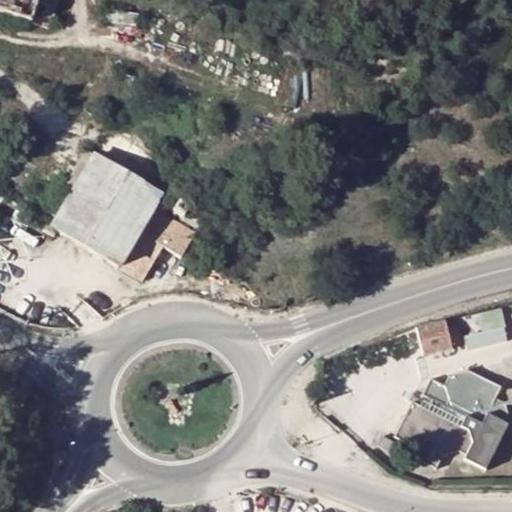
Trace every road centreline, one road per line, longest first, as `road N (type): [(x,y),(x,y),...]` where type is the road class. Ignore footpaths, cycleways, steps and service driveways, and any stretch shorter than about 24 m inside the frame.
road 1 (secondary): [(511,259),(281,330),(221,330)]
road 2 (secondary): [(260,395),(312,346),(511,278)]
road 3 (residential): [(511,511),(421,509),(315,477)]
